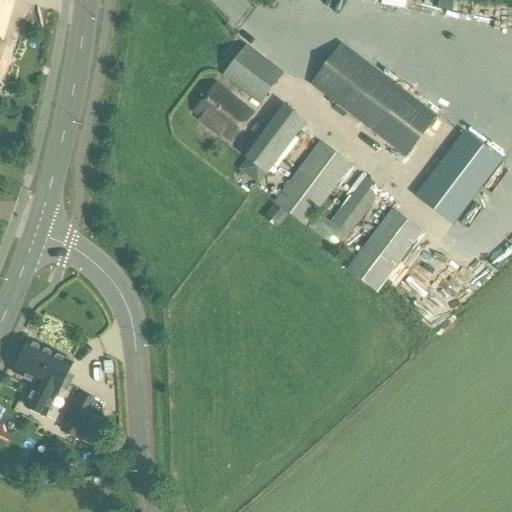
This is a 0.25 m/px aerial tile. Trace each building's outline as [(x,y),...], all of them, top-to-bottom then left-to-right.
[(0,0),(0,61),(5,44),(3,43),(15,1),(12,0),(0,0)] [(436,116),(343,46),(344,45),(342,44),(341,45),(342,46),(312,85),(312,84),(311,85),(312,86),(313,86),(367,127),(405,156),(405,157),(406,158),(407,157),(406,156),(436,117),(437,118),(438,117),(436,116)] [(248,47),(224,77),(261,105),(284,74),(248,47)] [(217,86),(197,113),(203,118),(202,121),(221,136),(223,133),(233,141),(253,114),(217,86)] [(499,164),(462,136),(414,200),(450,227),(499,164)] [(379,191),(344,164),(310,138),(311,138),(309,137),(308,138),(309,138),(280,177),(279,177),(278,178),(279,179),(280,178),(314,204),(348,231),(349,232),(350,231),(362,214),(379,192),(380,192),(381,191),(380,190),(379,191)] [(374,293),(413,227),(396,217),(357,283),(374,293)] [(459,244),(452,249),(465,266),(472,261),(459,244)] [(82,350),(115,340),(107,313),(95,316),(83,277),(62,284),(82,350)] [(30,344),(15,374),(38,385),(27,407),(47,417),(63,383),(70,386),(73,378),(67,375),(72,364),(30,344)] [(80,395),(63,430),(93,444),(102,425),(91,420),(98,403),(80,395)]
